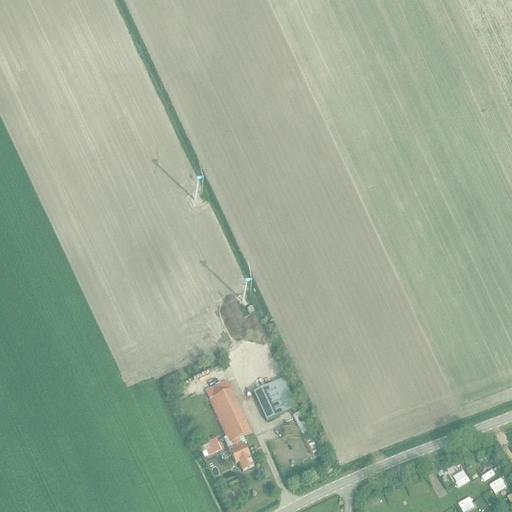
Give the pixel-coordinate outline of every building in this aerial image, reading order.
[(267,355),(275,351),(273,346),(264,349),(267,355)] [(252,468),(248,459),(248,458),(249,457),(243,444),(241,445),(238,438),(251,434),(227,381),(204,392),(231,449),(227,452),(236,464),(238,463),(243,472),(252,468)] [(252,392),(266,421),(290,410),(276,381),(252,392)] [(294,417),(302,434),(309,430),(301,413),(294,417)] [(209,449),(212,455),(227,448),(223,442),(209,449)] [(482,464),(488,473),(498,467),(493,458),(482,464)] [(460,468),(448,476),(454,485),(466,478),(460,468)] [(502,482),(504,476),(498,473),(495,479),(502,482)] [(466,507),(475,502),(470,492),(460,497),(466,507)]
